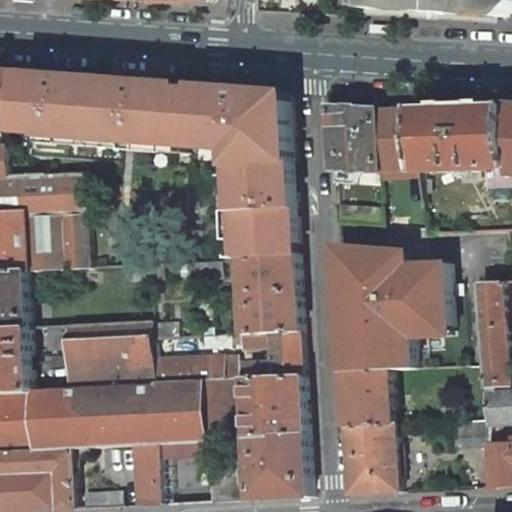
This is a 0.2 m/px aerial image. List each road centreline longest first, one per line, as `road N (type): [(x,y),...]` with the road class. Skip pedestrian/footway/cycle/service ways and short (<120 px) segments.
road 1 (residential): [(317,55),(341,511)]
road 2 (secondary): [(0,29),(251,50)]
road 3 (secondary): [(317,55),(511,68)]
road 4 (unclassified): [(380,511),(511,503)]
